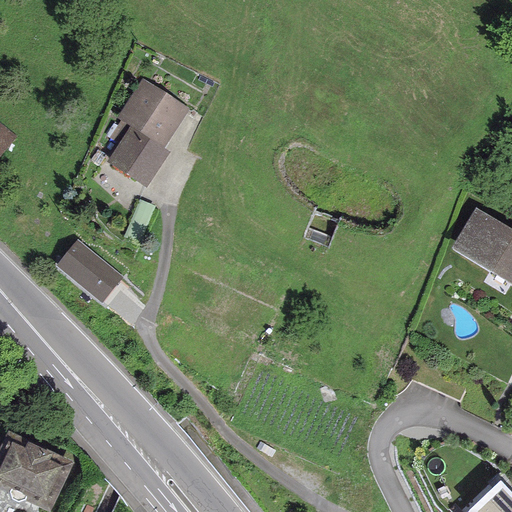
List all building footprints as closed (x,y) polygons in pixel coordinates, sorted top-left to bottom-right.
[(125,125),(100,158),(133,183),(156,152),(151,148),(177,114),(137,83),(112,115),(125,125)] [(511,237),(465,210),(445,243),(505,279),(511,267),(511,237)] [(71,240),(48,266),(96,309),(119,284),(71,240)] [(8,435),(0,451),(0,486),(52,510),(73,465),(8,435)] [(511,511),(511,490),(505,480),(456,510),(457,511),(511,511)]
